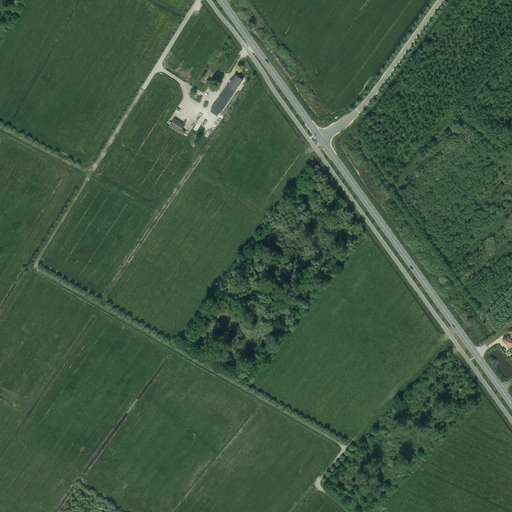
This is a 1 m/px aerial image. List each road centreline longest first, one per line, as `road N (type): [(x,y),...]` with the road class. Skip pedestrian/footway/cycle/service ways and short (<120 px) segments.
road 1 (secondary): [(511,407),(320,140)]
road 2 (tertiary): [(320,140),(372,94),(441,0)]
road 3 (secondary): [(320,140),(219,0)]
